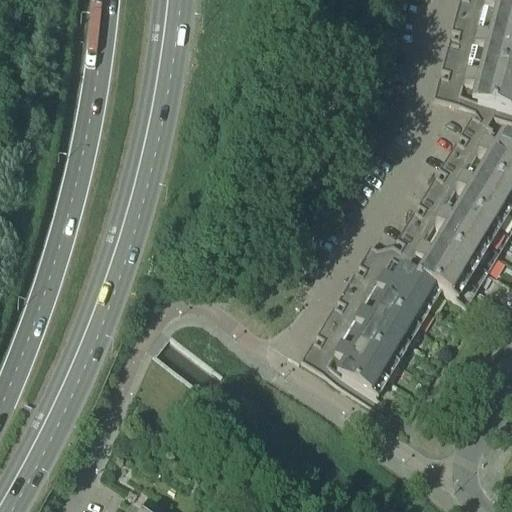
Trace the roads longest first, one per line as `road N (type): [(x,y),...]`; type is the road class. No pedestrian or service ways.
road 1 (residential): [(444,0),(415,105),(427,129),(420,159),(281,367),(409,459),(462,479)]
road 2 (primary): [(10,511),(76,387),(133,236),(179,0)]
road 3 (primary): [(105,0),(65,224),(0,403)]
road 4 (residential): [(511,370),(462,479)]
